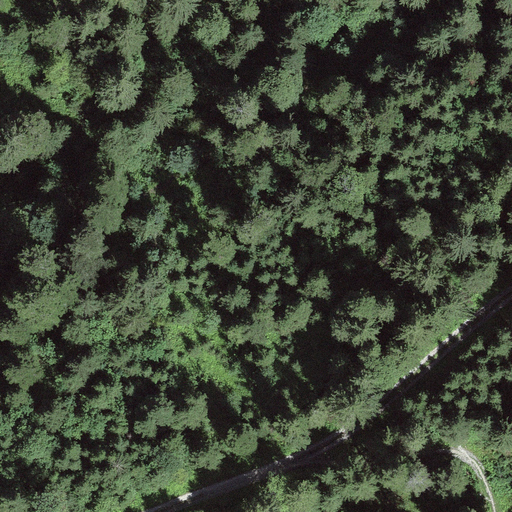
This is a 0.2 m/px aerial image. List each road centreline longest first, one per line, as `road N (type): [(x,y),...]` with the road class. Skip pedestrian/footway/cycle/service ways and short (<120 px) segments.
road 1 (track): [(434,0),(187,174),(65,236),(0,282)]
road 2 (track): [(0,213),(144,91),(226,0)]
road 3 (track): [(349,432),(408,391),(511,290)]
road 4 (track): [(162,511),(349,432)]
